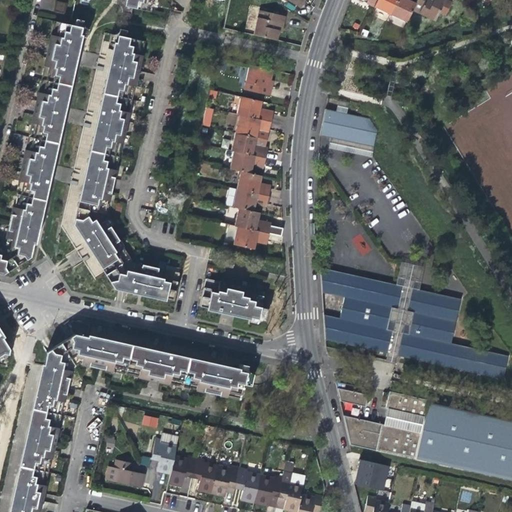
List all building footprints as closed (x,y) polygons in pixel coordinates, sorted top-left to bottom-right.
[(63,11),(65,2),(58,0),(54,0),(52,9),(63,11)] [(122,0),(121,5),(130,7),(147,11),(149,0),(122,0)] [(283,0),(298,9),(303,0),(283,0)] [(376,0),(374,4),(373,7),(389,15),(396,0),(376,0)] [(396,0),(389,15),(406,22),(412,10),(415,3),(408,0),(396,0)] [(416,0),(415,3),(412,10),(435,21),(438,13),(444,16),(450,2),(445,0),(416,0)] [(257,9),(251,34),(275,40),(278,29),(279,30),(283,16),(257,9)] [(75,18),(74,24),(80,26),(79,33),(84,34),(85,27),(84,27),(82,26),(81,23),(81,22),(81,19),(75,18)] [(23,251),(29,252),(33,234),(40,203),(72,62),(78,33),(79,33),(80,26),(74,24),(54,20),(51,33),(49,33),(47,43),(42,64),(44,64),(41,77),(39,90),(36,90),(34,99),(29,121),(31,122),(28,135),(25,149),(23,148),(21,157),(20,164),(16,179),(18,180),(17,185),(15,193),(12,206),(10,206),(9,212),(3,239),(0,241),(0,268),(9,270),(20,262),(23,251)] [(115,33),(112,33),(111,33),(104,31),(99,54),(86,109),(73,168),(60,226),(69,241),(73,222),(75,214),(81,185),(84,171),(94,127),(97,113),(107,70),(110,57),(115,33)] [(124,35),(115,33),(110,57),(107,70),(97,113),(94,127),(84,171),(81,185),(75,214),(103,218),(104,213),(102,213),(105,200),(107,200),(109,191),(114,169),(112,168),(115,155),(118,142),(120,143),(127,111),(125,110),(128,97),(131,84),(133,84),(140,54),(138,53),(141,39),(124,35)] [(267,83),(268,79),(270,69),(247,64),(242,88),(268,94),(271,84),(267,83)] [(234,114),(237,114),(268,122),(270,113),(257,110),(258,107),(260,101),(238,96),(234,114)] [(337,100),(335,111),(345,113),(348,102),(337,100)] [(318,135),(329,137),(372,147),(376,131),(369,119),(345,113),(335,111),(324,108),(318,135)] [(212,111),(205,110),(201,127),(209,129),(212,111)] [(267,128),(268,122),(237,114),(233,132),(254,136),(255,129),(256,126),(267,128)] [(229,150),(231,150),(263,158),(265,150),(251,147),(252,144),(254,136),(233,132),(229,150)] [(370,156),(372,147),(329,137),(327,149),(370,159),(370,156)] [(227,168),(238,170),(249,173),(250,166),(251,163),(262,165),(263,158),(231,150),(227,168)] [(260,175),(249,173),(238,170),(234,188),(267,195),(268,188),(257,185),(258,182),(260,175)] [(224,204),(239,207),(252,210),(253,204),(254,200),(265,203),(267,195),(234,188),(228,186),(224,204)] [(234,225),(238,226),(268,232),(280,235),(281,231),(276,226),(270,224),(256,221),(257,217),(258,211),(252,210),(239,207),(234,225)] [(122,248),(103,218),(75,214),(73,222),(69,241),(79,256),(93,280),(105,273),(112,269),(123,289),(142,293),(171,300),(177,275),(163,272),(164,270),(131,262),(129,259),(127,260),(120,249),(122,248)] [(266,240),(267,238),(268,232),(238,226),(235,234),(233,244),(253,248),(255,241),(256,238),(266,240)] [(372,250),(362,232),(351,239),(361,256),(372,250)] [(129,259),(122,248),(120,249),(127,260),(129,259)] [(28,257),(29,252),(23,251),(20,262),(28,257)] [(399,261),(394,284),(402,286),(397,309),(391,308),(386,329),(392,330),(388,353),(386,361),(394,363),(396,355),(401,332),(407,333),(411,313),(406,311),(411,288),(418,289),(423,266),(399,261)] [(0,276),(9,270),(0,268),(0,276)] [(116,288),(123,289),(112,269),(105,273),(113,287),(116,288)] [(349,274),(326,269),(327,294),(344,297),(349,274)] [(323,315),(325,339),(388,353),(392,330),(386,329),(391,308),(397,309),(402,286),(394,284),(349,274),(344,297),(339,318),(323,315)] [(203,281),(198,306),(222,311),(227,313),(247,317),(248,317),(256,319),(259,307),(262,295),(249,292),(249,289),(218,281),(217,284),(203,281)] [(460,299),(418,289),(411,288),(406,311),(411,313),(407,333),(401,332),(396,355),(501,378),(507,356),(450,343),(460,299)] [(265,309),(259,307),(256,319),(255,324),(256,322),(258,320),(260,320),(263,320),(265,309)] [(52,349),(56,354),(58,357),(55,370),(42,367),(29,364),(27,368),(23,385),(13,430),(1,486),(0,489),(0,511),(38,511),(44,487),(42,486),(45,473),(47,461),(50,461),(56,430),(54,430),(57,417),(60,404),(62,404),(70,371),(80,365),(112,372),(113,370),(125,372),(138,375),(138,378),(169,385),(169,382),(182,385),(195,388),(194,390),(225,397),(226,395),(241,398),(243,385),(245,377),(246,373),(246,370),(249,362),(216,354),(156,341),(100,328),(76,322),(69,326),(74,335),(87,338),(84,351),(71,348),(66,340),(52,349)] [(74,335),(66,340),(71,348),(84,351),(87,338),(74,335)] [(45,353),(42,367),(55,370),(58,357),(56,354),(45,353)] [(249,387),(252,378),(245,377),(243,385),(249,387)] [(336,388),(339,400),(365,405),(367,394),(336,388)] [(383,424),(343,415),(349,445),(511,481),(511,419),(389,392),(386,404),(385,408),(387,409),(383,424)] [(159,419),(143,415),(141,425),(156,429),(159,419)] [(161,432),(159,442),(176,446),(178,436),(161,432)] [(156,471),(169,474),(174,455),(175,450),(162,447),(163,444),(155,442),(151,458),(158,460),(157,465),(156,471)] [(187,477),(192,478),(196,458),(187,456),(187,458),(174,455),(169,474),(167,484),(180,487),(183,476),(187,477)] [(197,490),(210,494),(217,466),(203,462),(204,460),(196,458),(192,478),(195,479),(199,480),(197,490)] [(106,480),(141,488),(142,481),(143,475),(138,473),(130,471),(132,463),(115,460),(113,468),(109,467),(106,480)] [(388,468),(358,461),(357,466),(355,477),(353,485),(383,492),(388,468)] [(132,463),(130,471),(138,473),(140,465),(132,463)] [(230,487),(234,488),(238,468),(231,466),(230,469),(217,466),(210,494),(224,497),(226,486),(230,487)] [(239,500),(253,503),(259,476),(245,472),(246,469),(238,468),(234,488),(238,489),(242,490),(239,500)] [(273,479),(259,476),(253,503),(266,506),(269,496),(272,496),(277,498),(282,478),(273,476),(273,479)] [(289,480),(282,478),(277,498),(282,499),(284,499),(282,510),(290,511),(295,511),(299,495),(301,486),(288,483),(289,480)] [(314,498),(299,495),(295,511),(310,511),(311,511),(314,511),(315,511),(318,511),(322,497),(314,495),(314,498)] [(385,511),(387,503),(374,500),(375,498),(367,496),(363,511),(385,511)] [(430,511),(431,511),(432,504),(424,501),(423,504),(410,501),(409,508),(407,511),(430,511)]
